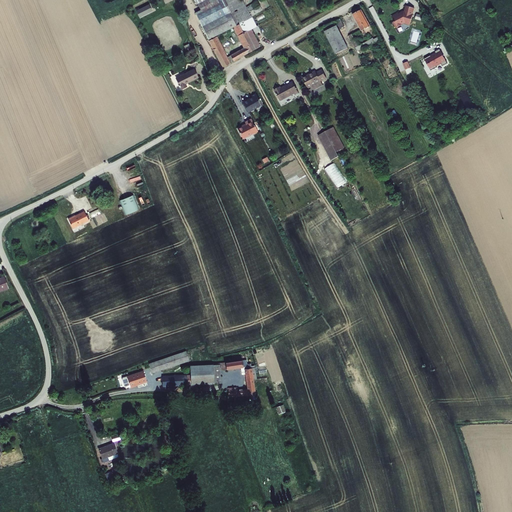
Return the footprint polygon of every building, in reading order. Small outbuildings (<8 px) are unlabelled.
[(201,9),(196,12),(208,39),(234,27),(243,47),(231,55),(234,61),(261,46),(252,29),(253,29),(255,33),(261,30),(258,26),(257,26),(251,15),(250,15),(242,0),(194,0),(196,4),(197,3),(201,9)] [(257,0),(247,7),(250,11),(253,15),(262,10),(257,0)] [(136,10),(139,17),(152,11),(149,4),(136,10)] [(404,23),(410,25),(414,14),(413,14),(415,8),(406,5),(404,11),(403,11),(398,13),(398,12),(391,16),(394,21),(393,22),(396,28),(403,24),(405,23),(404,23)] [(363,30),(371,26),(362,9),(352,14),(361,31),(362,31),(363,30)] [(340,18),(336,21),(340,29),(344,26),(340,18)] [(337,25),(324,31),(335,54),(348,48),(337,25)] [(355,40),(352,34),(348,36),(357,52),(380,40),(378,36),(374,39),(373,38),(359,45),(356,40),(355,40)] [(214,62),(217,68),(223,65),(225,58),(214,37),(208,41),(218,59),(214,62)] [(436,53),(424,59),(431,70),(437,67),(442,64),(443,66),(448,63),(440,49),(435,51),(436,53)] [(306,83),(324,74),(320,66),(315,69),(314,67),(301,73),(306,83)] [(180,87),(185,85),(183,82),(196,76),(192,68),(175,76),(177,82),(175,83),(177,86),(179,85),(180,87)] [(295,95),(299,93),(293,81),(281,88),(280,86),(274,90),(280,101),(294,94),(295,95)] [(260,100),(256,93),(251,96),(251,97),(242,102),(248,113),(262,105),(261,104),(260,100)] [(253,134),(258,132),(251,118),(244,122),(245,123),(241,125),(242,126),(237,128),(243,139),(253,134)] [(345,148),(334,127),(317,135),(331,161),(339,157),(336,152),(345,148)] [(325,169),(337,189),(346,183),(334,163),(325,169)] [(134,195),(120,201),(125,215),(140,210),(134,195)] [(89,221),(84,211),(75,215),(68,219),(73,229),(89,221)] [(4,276),(0,277),(0,292),(9,289),(4,276)] [(152,374),(190,361),(186,351),(149,364),(152,374)] [(228,388),(229,397),(249,396),(255,395),(256,395),(254,380),(252,369),(251,364),(247,365),(247,360),(226,363),(227,370),(244,368),(247,389),(237,390),(237,388),(228,388)] [(220,370),(227,370),(226,363),(226,362),(219,363),(219,365),(220,365),(220,370)] [(215,385),(215,384),(213,366),(213,365),(190,366),(191,375),(191,386),(215,385)] [(213,366),(215,384),(222,384),(220,370),(220,365),(219,365),(213,366)] [(147,382),(143,371),(127,376),(127,377),(130,387),(131,389),(138,386),(138,385),(147,382)] [(162,376),(163,387),(188,386),(187,375),(162,376)] [(130,387),(127,377),(123,378),(122,380),(124,387),(126,388),(130,387)] [(286,412),(283,405),(276,408),(279,415),(286,412)] [(109,461),(108,458),(118,454),(114,443),(98,449),(102,459),(103,463),(104,464),(109,461)]
